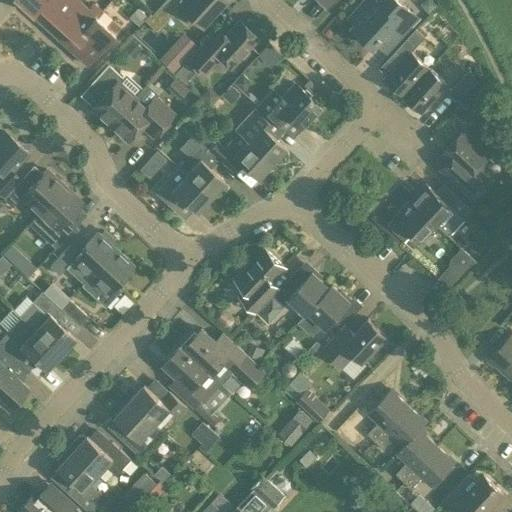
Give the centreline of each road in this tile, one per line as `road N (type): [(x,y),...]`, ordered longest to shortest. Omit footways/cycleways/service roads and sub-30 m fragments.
road 1 (residential): [(298,198),(430,320),(461,378),(511,425)]
road 2 (residential): [(0,481),(22,441),(190,261)]
road 3 (residential): [(190,261),(104,182),(89,139),(8,68),(0,72)]
road 4 (residential): [(379,107),(268,0)]
road 5 (residential): [(190,261),(206,244),(298,198)]
road 6 (residential): [(298,198),(379,107)]
